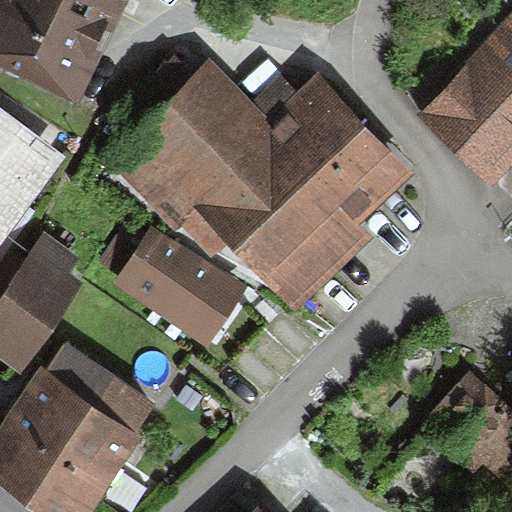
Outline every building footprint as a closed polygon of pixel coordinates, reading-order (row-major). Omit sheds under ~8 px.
[(122,0),(0,0),(0,52),(79,90),(122,0)] [(511,9),(419,103),(490,169),(511,146),(511,9)] [(214,46),(111,145),(209,246),(233,223),(298,290),(372,218),(358,204),(408,155),(320,65),(298,87),(282,70),(259,92),(214,46)] [(0,231),(67,142),(0,92),(0,231)] [(46,222),(0,286),(0,336),(23,353),(83,269),(66,257),(76,244),(46,222)] [(248,287),(164,225),(124,279),(208,341),(226,317),(248,287)] [(44,356),(0,416),(0,455),(77,511),(110,465),(141,422),(133,416),(151,391),(70,333),(50,360),(44,356)] [(511,438),(511,402),(466,365),(424,416),(487,468),(511,438)]
